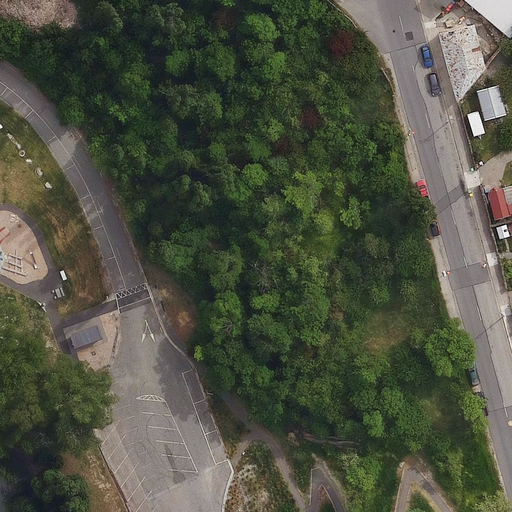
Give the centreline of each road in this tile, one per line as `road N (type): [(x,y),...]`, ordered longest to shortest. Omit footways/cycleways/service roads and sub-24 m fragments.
road 1 (unclassified): [(0,79),(34,106),(98,194),(207,470),(204,511)]
road 2 (tertiary): [(511,429),(406,41)]
